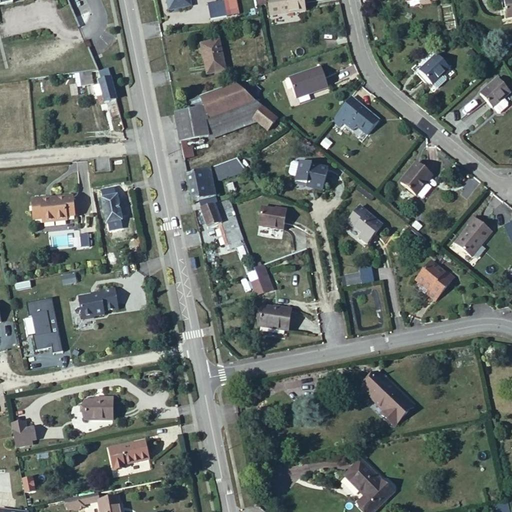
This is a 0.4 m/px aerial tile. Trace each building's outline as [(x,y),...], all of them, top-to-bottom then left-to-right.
[(191,6),(189,0),(167,0),(169,10),(191,6)] [(238,9),(235,0),(222,0),(223,1),(207,4),(210,20),(227,16),(226,12),(238,9)] [(305,11),(303,0),(279,0),(280,2),(281,13),(295,11),(295,12),(305,11)] [(281,13),(280,2),(272,3),(274,14),(281,13)] [(225,71),(219,41),(201,45),(207,75),(225,71)] [(449,68),(437,55),(420,72),(434,87),(437,87),(445,80),(445,77),(443,75),(449,68)] [(328,88),(321,68),(289,79),(296,98),(312,92),(312,93),(328,88)] [(120,114),(108,69),(99,72),(101,81),(99,82),(100,85),(94,86),(96,96),(103,95),(105,103),(109,102),(113,117),(120,114)] [(93,83),(91,72),(75,74),(77,86),(93,83)] [(503,98),(510,92),(498,79),(480,95),(492,108),(493,108),(498,113),(500,113),(508,107),(508,103),(503,98)] [(209,137),(254,120),(253,119),(263,108),(235,85),(185,102),(189,111),(174,114),(180,142),(209,137)] [(379,122),(351,98),(332,121),(342,129),(346,125),(353,131),(357,126),(368,135),(379,122)] [(277,120),(263,108),(253,119),(254,120),(268,131),(277,120)] [(183,145),(182,156),(190,157),(192,146),(183,145)] [(300,162),(295,182),(307,184),(315,186),(314,189),(323,191),(328,169),(300,162)] [(416,196),(432,175),(417,163),(411,171),(411,172),(407,177),(406,177),(401,184),(416,196)] [(215,197),(210,168),(187,176),(193,203),(199,201),(215,197)] [(122,221),(117,196),(115,197),(114,189),(102,191),(103,199),(102,199),(107,224),(108,223),(109,231),(122,228),(120,221),(122,221)] [(33,220),(42,219),(42,223),(66,221),(66,217),(74,216),(72,197),(51,198),(51,200),(46,200),(46,199),(32,200),(33,220)] [(202,209),(217,204),(215,197),(199,201),(202,209)] [(243,240),(230,200),(217,204),(202,209),(208,229),(222,224),(225,234),(223,236),(226,246),(243,240)] [(367,244),(382,225),(360,207),(347,223),(361,234),(359,237),(367,244)] [(283,231),(286,211),(276,209),(275,210),(262,208),(259,227),(283,231)] [(471,257),(492,232),(476,219),(455,245),(471,257)] [(89,247),(89,239),(80,240),(81,248),(89,247)] [(436,301),(454,278),(446,271),(444,274),(438,270),(439,268),(431,262),(416,281),(421,284),(423,284),(431,290),(428,294),(436,301)] [(269,281),(263,265),(254,269),(259,281),(259,283),(269,281)] [(264,294),(259,283),(259,281),(251,283),(256,296),(264,294)] [(273,290),(269,281),(259,283),(264,294),(273,290)] [(118,309),(115,289),(100,292),(100,293),(95,294),(95,296),(92,297),(92,296),(79,298),(82,318),(84,320),(94,318),(95,317),(104,315),(104,311),(118,309)] [(32,336),(36,352),(48,349),(48,347),(51,346),(53,354),(63,352),(52,299),(26,304),(29,318),(33,317),(36,336),(32,336)] [(288,331),(291,310),(278,308),(278,309),(263,307),(260,327),(288,331)] [(413,407),(378,374),(366,387),(373,393),(370,396),(385,411),(382,415),(394,427),(413,407)] [(362,390),(370,396),(373,393),(366,387),(362,390)] [(85,420),(112,420),(113,398),(104,398),(104,401),(95,401),(85,401),(85,420)] [(11,425),(15,448),(23,447),(23,443),(35,441),(33,428),(26,430),(24,422),(11,425)] [(149,460),(145,441),(121,446),(124,465),(149,460)] [(373,511),(393,493),(361,461),(345,476),(361,492),(363,490),(367,495),(358,503),(366,511),(373,511)] [(24,490),(35,489),(34,475),(22,476),(24,490)] [(98,501),(99,501),(98,494),(82,497),(84,505),(98,501)] [(84,505),(82,497),(67,500),(68,510),(79,508),(79,509),(84,508),(83,507),(84,507),(84,505)] [(120,511),(118,498),(99,501),(98,501),(100,511),(120,511)] [(509,511),(508,503),(496,506),(497,511),(509,511)]
